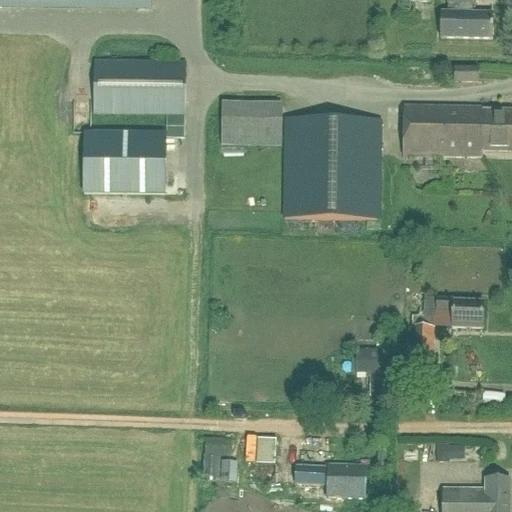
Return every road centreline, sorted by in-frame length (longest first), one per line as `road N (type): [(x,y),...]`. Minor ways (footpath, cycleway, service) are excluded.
road 1 (track): [(511,427),(339,431),(0,418)]
road 2 (track): [(216,78),(200,103),(191,425)]
